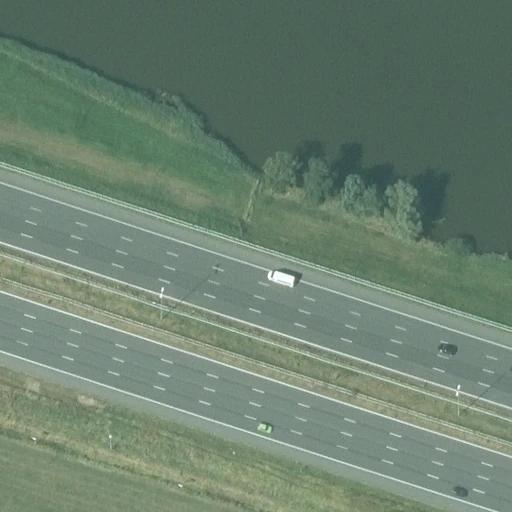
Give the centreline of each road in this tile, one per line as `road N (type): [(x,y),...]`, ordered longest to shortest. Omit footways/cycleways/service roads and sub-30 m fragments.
road 1 (motorway): [(511,381),(0,215)]
road 2 (motorway): [(0,321),(511,486)]
road 3 (track): [(0,136),(245,219)]
